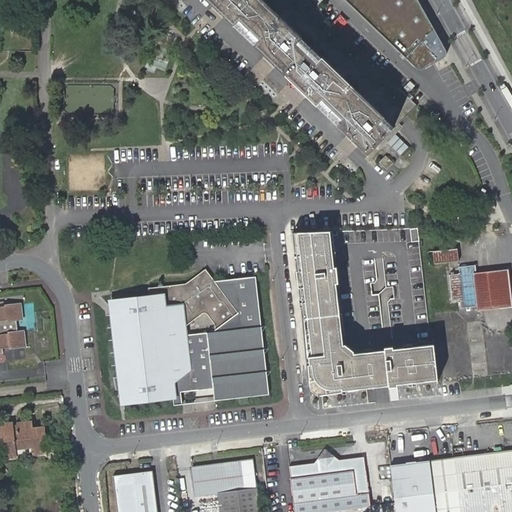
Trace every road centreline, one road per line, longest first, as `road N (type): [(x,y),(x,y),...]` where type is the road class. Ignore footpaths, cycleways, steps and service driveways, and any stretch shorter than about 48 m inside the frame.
road 1 (residential): [(85,448),(511,400)]
road 2 (residential): [(0,261),(43,264),(67,296),(85,448)]
road 3 (tertiary): [(511,127),(441,0)]
